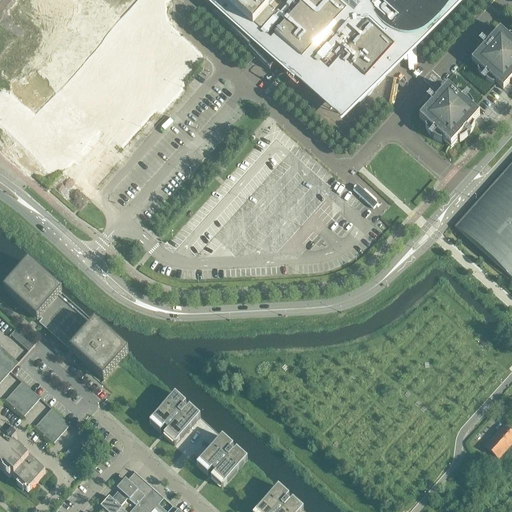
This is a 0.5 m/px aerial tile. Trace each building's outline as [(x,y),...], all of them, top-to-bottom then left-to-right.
[(23,0),(0,26),(0,82),(31,110),(129,0),(23,0)] [(201,0),(270,71),(288,51),(303,64),(309,57),(311,59),(359,106),(399,62),(388,53),(391,50),(400,40),(406,41),(411,41),(419,39),(427,35),(435,27),(443,19),(448,12),(455,0),(201,0)] [(482,43),(481,44),(478,48),(477,50),(477,53),(477,52),(480,55),(473,62),(480,68),(478,71),(477,71),(479,73),(481,77),(484,80),(488,83),(492,85),(494,86),(494,85),(493,85),(496,82),(497,84),(498,85),(501,82),(505,86),(509,82),(511,83),(511,84),(511,85),(511,84),(511,36),(510,35),(509,35),(510,36),(507,38),(500,32),(494,39),(491,37),(492,36),(491,36),(489,37),(485,40),(482,43)] [(45,139),(62,152),(90,117),(55,88),(28,123),(41,133),(34,142),(39,147),(45,139)] [(444,141),(448,145),(449,146),(448,149),(445,154),(446,154),(448,150),(455,138),(460,142),(459,142),(460,143),(462,142),(464,140),(469,136),(471,133),(474,129),(474,126),(474,127),(471,124),(475,120),(470,116),(473,112),(472,112),(471,111),(473,108),(473,107),(471,104),(467,99),(464,97),(459,94),(457,94),(455,97),(448,90),(441,98),(439,95),(437,96),(433,98),(430,101),(427,105),(425,109),(424,111),(425,111),(427,113),(421,120),(428,127),(426,129),(425,129),(426,131),(427,134),(431,138),(435,141),(439,143),(442,144),(441,144),(444,141)] [(511,163),(454,228),(511,280),(511,163)] [(128,354),(29,264),(4,292),(103,382),(128,354)] [(15,340),(24,331),(19,327),(11,336),(11,337),(15,340)] [(20,344),(28,335),(24,331),(15,340),(20,344)] [(24,348),(33,339),(28,335),(20,344),(24,348)] [(37,343),(33,339),(24,348),(29,352),(29,353),(37,343)] [(0,364),(1,365),(9,356),(5,352),(0,357),(0,364)] [(6,369),(14,360),(9,356),(1,365),(6,369)] [(10,373),(19,364),(18,364),(14,360),(6,369),(10,373)] [(0,372),(6,378),(10,373),(6,369),(1,365),(0,366),(0,372)] [(27,396),(31,392),(22,383),(22,384),(18,388),(27,396)] [(27,396),(18,388),(14,393),(23,401),(27,396)] [(40,400),(31,392),(27,396),(36,405),(40,400)] [(23,401),(14,393),(10,397),(19,405),(23,401)] [(36,405),(27,396),(23,401),(32,409),(36,405)] [(150,424),(150,425),(160,434),(161,434),(165,430),(168,432),(164,437),(175,447),(200,419),(200,418),(190,409),(189,409),(186,412),(183,409),(186,406),(186,405),(175,396),(150,424)] [(19,405),(10,397),(6,401),(6,402),(15,410),(19,405)] [(32,409),(23,401),(19,405),(28,413),(32,409)] [(28,413),(19,405),(15,410),(24,418),(28,413)] [(57,423),(61,418),(52,410),(52,411),(48,415),(57,423)] [(53,428),(57,423),(48,415),(44,419),(53,428)] [(70,427),(61,418),(57,423),(66,431),(70,427)] [(53,428),(44,419),(40,424),(49,432),(53,428)] [(66,431),(57,423),(53,428),(62,436),(66,431)] [(49,432),(40,424),(36,428),(35,429),(45,437),(49,432)] [(62,436),(53,428),(49,432),(58,440),(62,436)] [(498,460),(511,444),(511,436),(503,428),(484,448),(498,460)] [(0,470),(2,472),(4,471),(29,493),(48,473),(22,450),(22,449),(21,450),(17,447),(18,446),(7,436),(6,436),(0,430),(0,470)] [(58,440),(49,432),(45,437),(54,445),(58,440)] [(91,445),(82,437),(81,437),(77,442),(87,450),(91,445)] [(197,467),(207,476),(208,476),(212,472),(215,475),(211,479),(211,480),(222,489),(248,461),(247,461),(248,461),(237,451),(234,454),(230,451),(233,448),(223,438),(222,438),(197,466),(197,467)] [(87,450),(77,442),(73,446),(83,454),(87,450)] [(79,459),(83,454),(73,446),(69,451),(79,459)] [(79,459),(69,451),(65,455),(74,464),(79,459)] [(461,477),(477,459),(473,455),(456,473),(461,477)] [(132,486),(139,478),(135,474),(134,474),(128,482),(132,486)] [(136,490),(144,482),(139,478),(132,486),(136,490)] [(140,494),(136,490),(132,486),(128,482),(125,480),(117,490),(119,492),(112,500),(120,508),(127,500),(136,507),(145,498),(140,494)] [(140,494),(148,485),(144,482),(136,490),(140,494)] [(145,498),(152,489),(148,485),(140,494),(145,498)] [(302,511),(303,511),(293,501),(292,501),(289,504),(286,501),(289,498),(278,488),(256,511),(302,511)] [(177,511),(173,508),(169,511),(164,511),(158,506),(164,500),(154,491),(147,500),(160,511),(177,511)] [(124,511),(120,508),(112,500),(109,498),(100,508),(103,510),(100,511),(124,511)] [(160,511),(147,500),(140,508),(144,511),(153,511),(154,510),(156,511),(160,511)]
